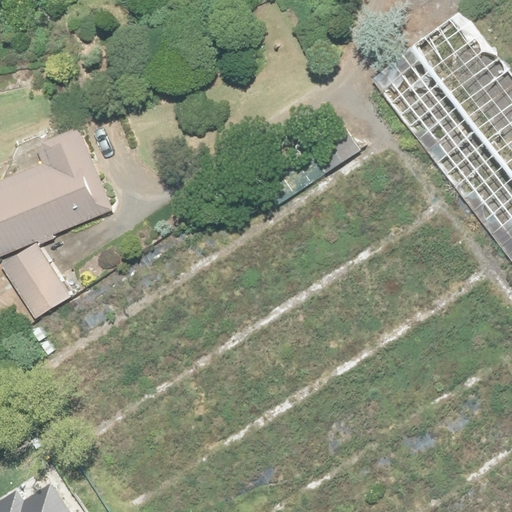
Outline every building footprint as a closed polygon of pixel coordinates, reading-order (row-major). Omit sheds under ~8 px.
[(511,65),(469,9),(375,81),(511,259),(511,65)] [(367,155),(340,111),(254,164),(281,208),(367,155)] [(23,172),(0,182),(0,256),(114,207),(76,119),(12,147),(23,172)] [(39,246),(6,266),(39,319),(72,300),(39,246)] [(78,511),(60,486),(27,508),(18,495),(0,506),(0,511),(78,511)]
